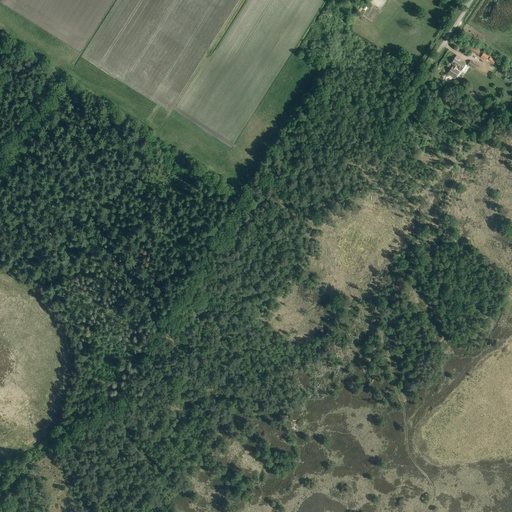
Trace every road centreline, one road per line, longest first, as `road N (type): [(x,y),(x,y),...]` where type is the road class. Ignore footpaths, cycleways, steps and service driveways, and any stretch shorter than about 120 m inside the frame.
road 1 (track): [(420,79),(396,116),(245,200),(157,135),(75,260),(0,208)]
road 2 (track): [(426,511),(433,488),(408,454),(382,339),(448,221),(459,168),(459,120),(420,79)]
road 3 (track): [(0,25),(157,135)]
road 4 (track): [(0,174),(68,72)]
